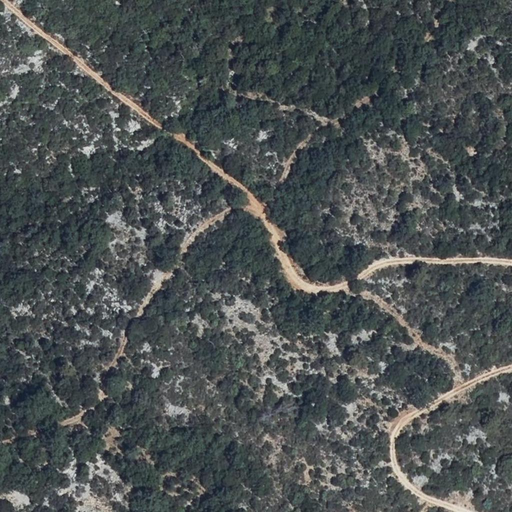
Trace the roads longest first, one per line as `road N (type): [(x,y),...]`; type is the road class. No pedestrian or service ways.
road 1 (track): [(511,262),(403,259),(321,289),(301,283),(250,196),(3,0)]
road 2 (track): [(458,511),(401,473),(394,455),(402,422),(511,366)]
